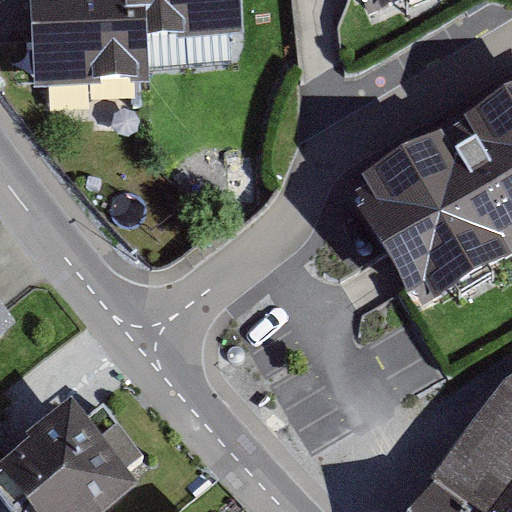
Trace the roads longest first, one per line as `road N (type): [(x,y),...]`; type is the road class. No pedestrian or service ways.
road 1 (residential): [(511,45),(330,155),(290,231),(144,338)]
road 2 (tertiary): [(144,338),(169,384),(287,511)]
road 3 (tertiary): [(0,174),(109,312),(144,338)]
